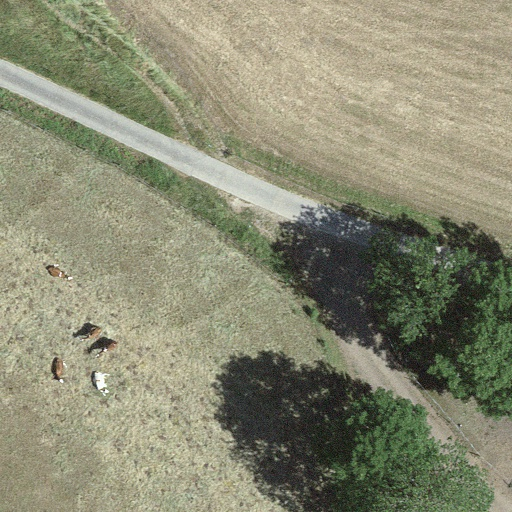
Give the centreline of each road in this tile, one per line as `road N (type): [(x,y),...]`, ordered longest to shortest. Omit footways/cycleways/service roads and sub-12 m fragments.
road 1 (track): [(300,216),(326,288),(493,511)]
road 2 (track): [(0,79),(224,185)]
road 3 (track): [(300,216),(511,287)]
